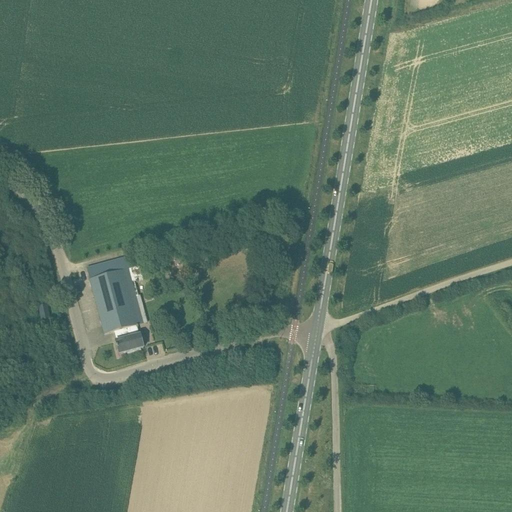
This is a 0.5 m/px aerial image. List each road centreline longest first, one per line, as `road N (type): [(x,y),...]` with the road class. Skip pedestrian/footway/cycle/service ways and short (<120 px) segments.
road 1 (unclassified): [(316,329),(272,331),(107,379),(94,375),(40,207),(0,174)]
road 2 (secondary): [(316,329),(371,0)]
road 3 (track): [(327,328),(511,262)]
road 4 (unclassified): [(338,511),(334,357),(327,328),(316,329)]
road 5 (secondary): [(286,511),(316,329)]
